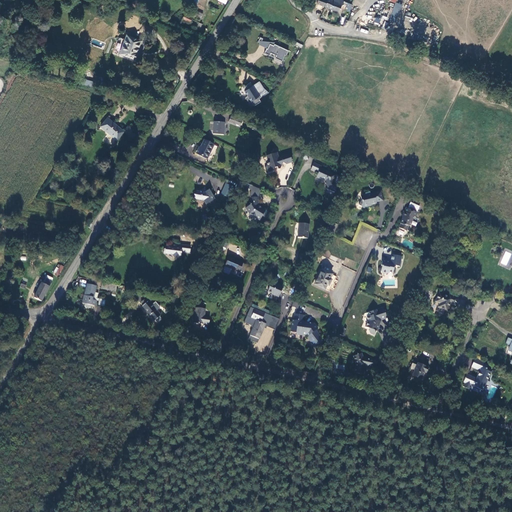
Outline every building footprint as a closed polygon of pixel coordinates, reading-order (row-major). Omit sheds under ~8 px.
[(320,0),(318,4),(340,14),(345,2),(341,0),(320,0)] [(391,7),(387,17),(383,15),(382,18),(395,23),(402,5),(396,2),(393,8),(391,7)] [(260,36),(258,43),(260,43),(259,45),(268,48),(269,43),(272,44),(273,43),(263,41),(264,38),(260,36)] [(120,51),(124,39),(119,37),(115,49),(120,51)] [(141,63),(143,57),(141,57),(146,43),(130,38),(126,52),(128,52),(126,58),(141,63)] [(266,49),(264,53),(270,57),(272,55),(275,57),(274,59),(283,63),(288,51),(274,44),(274,46),(270,44),(268,48),(267,50),(266,49)] [(250,82),(242,87),(248,96),(245,98),(250,104),(252,103),(254,107),(261,103),(258,99),(268,93),(260,82),(252,86),(250,82)] [(230,117),(228,123),(239,127),(241,121),(230,117)] [(101,129),(117,142),(124,134),(108,120),(101,129)] [(213,123),(213,135),(224,134),(224,123),(213,123)] [(204,141),(197,155),(208,159),(214,145),(204,141)] [(277,154),(267,158),(269,164),(269,167),(265,168),(268,174),(274,173),(275,169),(278,168),(280,170),(283,163),(288,164),(293,163),(290,153),(278,157),(277,154)] [(321,165),(313,162),(311,169),(318,173),(316,177),(325,181),(327,186),(335,184),(333,181),(336,174),(321,168),(321,165)] [(221,193),(229,197),(234,186),(226,182),(221,193)] [(257,219),(261,221),(266,212),(262,210),(263,207),(260,205),(259,197),(262,189),(248,184),(246,188),(250,190),(251,192),(250,197),(251,205),(247,208),(251,214),(252,214),(258,217),(257,219)] [(204,189),(195,196),(197,200),(204,202),(206,205),(208,203),(213,204),(214,195),(212,195),(210,193),(208,194),(204,189)] [(361,201),(358,205),(365,209),(367,205),(371,204),(371,205),(376,204),(376,202),(382,201),(381,191),(365,193),(365,196),(360,196),(361,201)] [(415,213),(406,209),(397,228),(407,232),(415,213)] [(300,222),(299,236),(308,237),(310,224),(300,222)] [(331,223),(326,234),(333,237),(337,226),(331,223)] [(220,240),(217,247),(226,251),(229,244),(220,240)] [(174,243),(163,250),(167,256),(170,254),(175,259),(179,257),(181,253),(189,254),(190,247),(177,245),(174,243)] [(243,262),(229,257),(225,266),(239,272),(243,262)] [(382,264),(381,268),(383,269),(382,275),(389,276),(390,274),(394,274),(394,270),(396,267),(400,268),(401,258),(392,257),(390,265),(382,264)] [(53,273),(59,276),(64,267),(58,263),(53,273)] [(323,270),(315,284),(325,290),(328,285),(330,286),(333,280),(332,279),(334,276),(323,270)] [(42,302),(52,282),(44,278),(34,298),(42,302)] [(117,285),(103,282),(101,288),(115,291),(117,285)] [(282,286),(272,282),(268,293),(278,297),(282,286)] [(95,286),(87,284),(82,303),(84,303),(84,305),(91,307),(91,305),(95,306),(96,301),(95,300),(97,292),(94,291),(95,286)] [(439,293),(436,302),(440,304),(439,307),(448,311),(450,304),(456,306),(458,298),(450,295),(449,297),(439,293)] [(148,296),(142,301),(144,304),(141,305),(153,321),(155,319),(157,322),(162,319),(159,315),(161,314),(157,309),(160,306),(156,301),(153,303),(148,296)] [(367,332),(372,333),(377,323),(375,322),(376,318),(383,315),(379,305),(364,310),(365,314),(363,315),(365,319),(363,326),(367,327),(366,329),(367,332)] [(252,336),(260,339),(265,324),(276,329),(280,319),(251,307),(246,320),(247,322),(253,325),(254,329),(252,336)] [(206,309),(197,308),(194,323),(204,325),(204,323),(210,324),(211,317),(205,316),(206,309)] [(295,315),(293,324),(292,323),(291,333),(295,334),(297,336),(307,337),(315,347),(322,342),(318,337),(319,335),(317,331),(318,329),(313,323),(303,323),(304,316),(295,315)] [(356,361),(354,370),(364,373),(366,364),(375,365),(376,358),(362,355),(361,352),(353,356),(356,361)] [(467,375),(463,387),(469,389),(471,386),(473,387),(472,388),(477,391),(478,388),(483,390),(490,372),(486,371),(488,365),(474,359),(471,367),(479,370),(476,379),(467,375)] [(418,363),(413,376),(423,380),(428,368),(418,363)]
